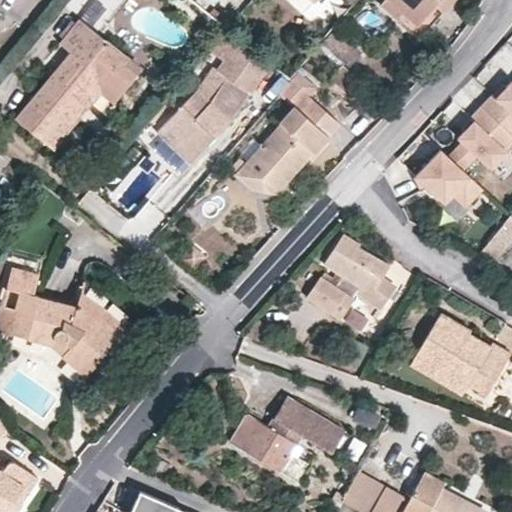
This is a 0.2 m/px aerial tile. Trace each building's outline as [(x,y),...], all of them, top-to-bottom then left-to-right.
[(384,0),(381,5),(418,35),(447,0),(384,0)] [(221,8),(214,16),(226,25),(232,18),(221,8)] [(61,43),(71,52),(17,118),(50,145),(83,104),(88,108),(100,92),(113,103),(141,68),(80,19),(61,43)] [(334,28),(321,43),(348,66),(361,51),(334,28)] [(213,69),(196,91),(208,102),(232,67),(246,46),(225,32),(208,51),(224,63),(217,72),(213,69)] [(255,83),(268,62),(246,46),(232,67),(255,83)] [(341,66),(333,77),(353,95),(362,85),(341,66)] [(208,102),(196,91),(159,133),(191,162),(229,121),(255,83),(232,67),(208,102)] [(298,69),(279,92),(294,106),(307,91),(310,94),(317,85),(298,69)] [(492,92),(480,105),(511,136),(511,79),(495,96),(492,92)] [(331,137),(303,112),(314,99),(310,94),(307,91),(294,106),(280,121),(283,124),(257,154),(273,169),(264,178),(248,163),(239,173),(256,188),(276,193),(314,151),(316,154),(331,137)] [(331,137),(343,124),(314,99),(303,112),(331,137)] [(88,108),(83,104),(50,145),(53,149),(88,108)] [(511,140),(511,136),(480,105),(469,116),(473,119),(457,136),(461,140),(447,154),(462,168),(468,162),(476,154),(490,168),(506,150),(505,149),(511,140)] [(482,187),(462,168),(447,154),(440,147),(413,176),(420,190),(427,187),(444,202),(452,193),(464,206),(482,187)] [(257,154),(248,163),(264,178),(273,169),(257,154)] [(482,176),(490,168),(476,154),(468,162),(482,176)] [(147,228),(175,186),(163,177),(134,220),(147,228)] [(511,235),(511,229),(503,222),(483,249),(494,258),(511,235)] [(380,276),(387,265),(361,249),(363,245),(344,235),(327,263),(345,275),(337,287),(322,276),(309,295),(332,312),(345,293),(353,298),(357,293),(361,287),(370,293),(379,278),(380,276)] [(193,267),(203,255),(192,247),(183,258),(187,262),(193,267)] [(0,305),(0,329),(49,343),(88,376),(104,356),(102,354),(124,326),(105,310),(81,295),(76,307),(39,298),(39,295),(32,294),(37,274),(9,267),(4,287),(20,291),(16,308),(0,305)] [(394,288),(379,278),(370,293),(361,287),(357,293),(379,309),(394,288)] [(493,346),(490,351),(469,339),(471,335),(473,331),(444,314),(417,361),(437,372),(445,357),(461,365),(456,374),(471,384),(491,395),(511,358),(511,353),(494,342),(493,346)] [(490,351),(493,346),(471,335),(469,339),(490,351)] [(471,384),(456,374),(461,365),(445,357),(437,372),(417,361),(414,365),(464,395),(471,384)] [(302,435),(329,451),(342,429),(284,395),(266,425),(245,412),(230,439),(282,469),(297,443),(285,436),(290,428),(302,435)] [(0,413),(0,436),(2,434),(10,428),(0,413)] [(302,435),(290,428),(285,436),(297,443),(302,435)] [(0,511),(1,511),(1,510),(8,500),(19,507),(23,502),(19,500),(36,475),(23,465),(15,461),(12,462),(7,467),(0,462),(0,511)] [(393,511),(403,494),(361,472),(343,503),(361,511),(393,511)] [(428,511),(441,488),(444,482),(426,473),(405,511),(428,511)] [(441,488),(428,511),(485,511),(487,511),(441,488)] [(189,511),(186,511),(185,511),(177,511),(179,507),(140,490),(130,511),(189,511)] [(15,511),(19,507),(8,500),(1,510),(1,511),(15,511)]
